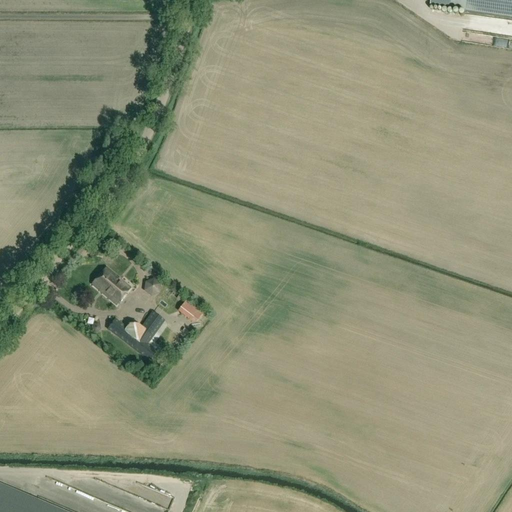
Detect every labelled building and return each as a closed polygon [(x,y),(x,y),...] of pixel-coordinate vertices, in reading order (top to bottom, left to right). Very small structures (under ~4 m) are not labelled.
[(511,17),(511,0),(431,0),(431,6),(511,17)] [(131,289),(119,278),(106,268),(92,285),(117,306),(131,289)] [(154,281),(147,284),(146,292),(153,296),(160,293),(161,285),(154,281)] [(204,312),(187,300),(179,312),(195,324),(204,312)] [(164,322),(152,313),(141,329),(138,327),(129,326),(127,329),(116,320),(108,330),(149,362),(157,352),(148,344),(164,322)] [(65,511),(0,484),(0,511),(65,511)]
